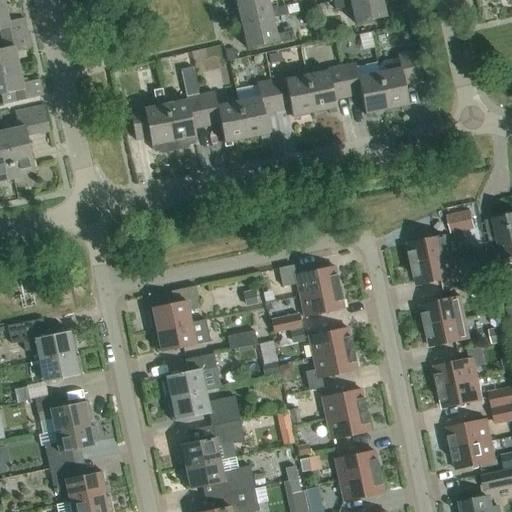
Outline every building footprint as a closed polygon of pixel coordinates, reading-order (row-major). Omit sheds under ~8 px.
[(236,0),(242,23),(272,17),(272,18),(289,14),(287,6),(270,9),(267,0),(236,0)] [(385,17),(381,0),(334,0),(333,0),(335,9),(351,5),(355,23),(385,17)] [(4,6),(0,7),(0,33),(1,40),(27,34),(23,17),(7,21),(4,6)] [(276,33),(272,18),(272,17),(242,23),(247,48),(277,42),(278,42),(294,39),(292,30),(276,33)] [(27,34),(1,40),(4,49),(0,49),(0,72),(18,68),(14,52),(30,49),(27,34)] [(377,66),(379,72),(386,109),(408,105),(404,84),(418,81),(412,51),(397,54),(398,58),(382,61),(377,66)] [(355,63),(340,66),(346,97),(361,94),(365,114),(386,109),(379,72),(377,66),(377,62),(355,67),(355,63)] [(334,99),(346,97),(340,66),(327,69),(327,70),(306,75),(314,113),(336,108),(334,99)] [(18,68),(0,72),(0,95),(2,104),(16,101),(41,95),(37,79),(22,83),(18,68)] [(180,70),(183,84),(194,81),(192,68),(180,70)] [(293,117),(314,113),(306,75),(285,79),(285,78),(270,81),(276,111),(291,108),(293,117)] [(263,114),(276,111),(270,81),(257,83),(260,96),(238,101),(245,138),(267,134),(263,114)] [(174,151),(164,105),(161,90),(153,92),(154,100),(156,100),(157,106),(144,109),(144,107),(130,110),(136,141),(149,138),(152,150),(158,149),(159,151),(162,153),(174,151)] [(224,143),(245,138),(238,101),(217,105),(214,92),(199,95),(205,127),(220,123),(224,143)] [(193,129),(205,127),(199,95),(186,98),(187,100),(164,105),(174,151),(187,148),(189,145),(189,143),(195,141),(193,129)] [(43,105),(14,112),(18,127),(2,131),(13,178),(35,173),(26,135),(48,130),(43,105)] [(0,181),(13,178),(2,131),(0,131),(0,181)] [(474,230),(470,211),(447,216),(450,235),(474,230)] [(502,246),(490,249),(496,273),(511,269),(511,215),(496,219),(502,246)] [(448,236),(407,244),(412,265),(452,257),(465,254),(461,235),(448,238),(448,236)] [(412,265),(416,287),(457,278),(452,257),(412,265)] [(476,267),(479,281),(492,279),(489,264),(476,267)] [(296,284),(298,296),(339,288),(334,267),(294,275),(292,266),(278,269),(282,287),(296,284)] [(155,328),(155,330),(190,323),(187,311),(199,308),(195,286),(170,292),(172,304),(151,308),(151,312),(147,313),(150,329),(155,328)] [(339,288),(298,296),(303,318),(343,309),(339,288)] [(461,297),(420,306),(425,327),(465,318),(461,297)] [(486,314),(499,311),(497,298),(483,301),(486,314)] [(270,320),(272,334),(301,328),(298,314),(270,320)] [(425,327),(429,348),(470,340),(465,318),(425,327)] [(39,361),(73,354),(72,350),(76,350),(72,331),(46,337),(42,319),(7,327),(10,345),(22,342),(24,352),(36,349),(39,361)] [(205,320),(190,323),(155,330),(156,334),(153,335),(157,353),(209,342),(205,320)] [(352,349),(347,328),(307,337),(312,358),(352,349)] [(256,344),(253,331),(226,337),(229,350),(256,344)] [(468,360),(433,367),(438,388),(478,380),(476,368),(485,366),(481,348),(466,351),(468,360)] [(320,378),(357,370),(352,349),(312,358),(314,370),(304,372),(308,391),(322,388),(320,378)] [(73,354),(39,361),(43,383),(78,376),(77,373),(82,372),(78,355),(73,356),(73,354)] [(166,380),(161,381),(165,398),(169,397),(170,399),(204,392),(220,388),(213,354),(184,360),(187,372),(165,377),(166,380)] [(438,388),(442,410),(483,401),(478,380),(438,388)] [(491,409),(511,404),(511,387),(488,393),(491,409)] [(365,411),(361,390),(320,398),(325,419),(365,411)] [(171,403),(167,403),(171,422),(208,414),(211,426),(239,420),(236,407),(234,397),(207,402),(204,392),(170,399),(171,403)] [(38,422),(51,419),(54,432),(88,425),(87,421),(91,420),(87,402),(62,407),(59,394),(34,400),(38,422)] [(511,421),(511,404),(491,409),(495,425),(511,421)] [(292,408),(280,410),(285,442),(297,440),(292,408)] [(329,440),(370,432),(365,411),(325,419),(329,440)] [(180,449),(176,450),(179,466),(184,465),(184,467),(219,460),(234,457),(232,444),(244,442),(239,420),(211,426),(213,438),(180,445),(180,449)] [(487,420),(446,429),(451,450),(491,441),(487,420)] [(74,464),(71,451),(93,447),(92,443),(97,442),(93,426),(88,427),(88,425),(54,432),(56,442),(43,445),(49,470),(74,464)] [(455,471),(496,462),(491,441),(451,450),(455,471)] [(378,472),(374,451),(333,460),(338,481),(378,472)] [(511,453),(500,456),(504,471),(511,469),(511,453)] [(186,490),(219,483),(221,496),(253,489),(249,466),(237,469),(234,457),(219,460),(184,467),(185,471),(182,472),(186,490)] [(309,511),(325,508),(320,485),(305,489),(298,463),(285,466),(296,511),(309,511)] [(54,493),(66,490),(69,502),(103,495),(102,491),(106,490),(102,472),(77,477),(74,464),(49,470),(54,493)] [(511,485),(511,469),(504,471),(480,476),(484,492),(511,485)] [(342,502),(383,493),(378,472),(338,481),(342,502)] [(221,496),(224,508),(203,511),(253,511),(258,511),(253,489),(221,496)] [(498,511),(498,508),(490,509),(487,497),(474,500),(472,491),(460,493),(464,511),(498,511)] [(111,511),(108,496),(103,497),(103,495),(69,502),(69,503),(56,506),(57,511),(111,511)]
